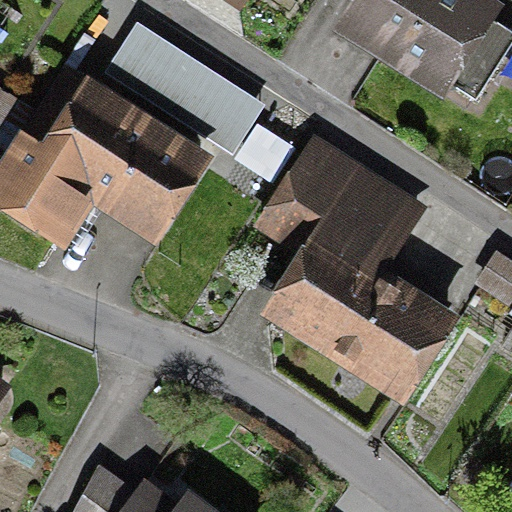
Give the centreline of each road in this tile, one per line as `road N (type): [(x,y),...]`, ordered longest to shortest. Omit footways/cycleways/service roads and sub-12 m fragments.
road 1 (residential): [(0,280),(139,329),(420,511)]
road 2 (residential): [(160,0),(511,229)]
